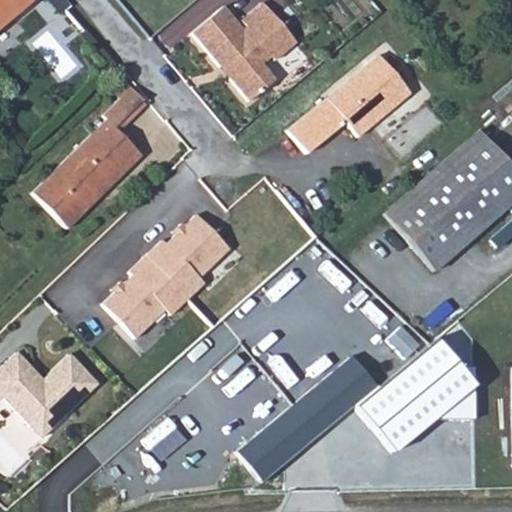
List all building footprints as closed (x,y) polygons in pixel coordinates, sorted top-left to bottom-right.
[(0,0),(0,24),(29,1),(27,0),(0,0)] [(274,42),(284,33),(262,6),(251,15),(274,42)] [(264,52),(274,42),(251,15),(240,24),(245,30),(241,34),(222,10),(190,36),(230,84),(264,52)] [(274,42),(284,54),(294,46),(284,33),(274,42)] [(273,63),(284,54),(274,42),(264,52),(269,59),(273,63)] [(260,68),(269,59),(264,52),(230,84),(247,104),(273,83),(260,68)] [(409,94),(377,57),(287,134),(306,156),(344,124),(356,139),(409,94)] [(116,98),(128,87),(116,74),(104,84),(116,98)] [(111,102),(124,116),(140,100),(128,87),(116,98),(111,102)] [(110,129),(124,116),(111,102),(98,115),(103,122),(110,129)] [(139,157),(110,129),(103,122),(29,194),(64,230),(82,213),(77,208),(103,182),(108,187),(139,157)] [(380,215),(432,273),(503,210),(511,201),(511,172),(475,131),(380,215)] [(77,208),(82,213),(108,187),(103,182),(77,208)] [(511,233),(511,201),(503,210),(510,218),(486,239),(495,249),(511,233)] [(140,257),(183,302),(200,286),(194,281),(225,252),(192,218),(180,229),(172,237),(162,247),(156,241),(140,257)] [(169,234),(172,237),(180,229),(177,226),(169,234)] [(183,302),(140,257),(124,272),(129,277),(119,286),(110,294),(98,306),(131,341),(161,312),(166,318),(183,302)] [(110,294),(119,286),(116,283),(108,291),(110,294)] [(436,342),(356,405),(391,449),(426,421),(465,422),(467,388),(470,385),(436,342)] [(40,415),(50,427),(94,385),(66,355),(39,381),(31,381),(24,372),(28,369),(13,353),(0,365),(0,399),(26,427),(40,415)] [(349,361),(299,401),(322,430),(372,390),(349,361)] [(31,381),(39,381),(28,369),(24,372),(31,381)] [(254,485),(322,430),(299,401),(230,456),(254,485)] [(37,439),(50,427),(40,415),(26,427),(37,439)]
